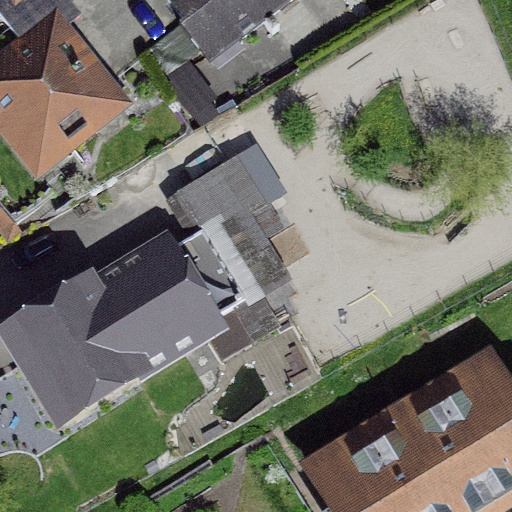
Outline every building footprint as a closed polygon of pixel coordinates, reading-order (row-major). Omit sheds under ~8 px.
[(173,0),(213,56),(286,4),(283,0),(173,0)] [(373,0),(351,0),(357,10),(373,0)] [(32,54),(0,80),(0,127),(38,173),(113,112),(53,38),(32,54)] [(200,234),(166,255),(213,330),(282,286),(243,223),(260,212),(237,176),(184,208),(200,234)] [(59,425),(213,330),(166,255),(12,350),(59,425)] [(0,368),(0,415),(21,402),(0,368)] [(511,425),(482,377),(321,476),(343,511),(500,511),(511,505),(511,425)]
